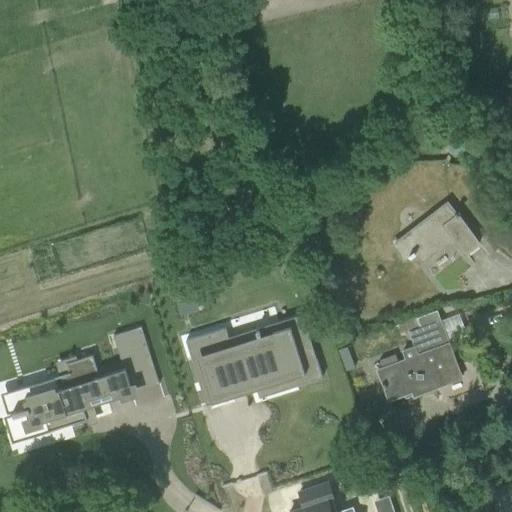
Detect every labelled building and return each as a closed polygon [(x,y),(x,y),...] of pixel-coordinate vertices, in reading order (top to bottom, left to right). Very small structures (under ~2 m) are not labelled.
[(460,138),(448,148),(456,158),(468,147),(460,138)] [(390,247),(401,261),(409,255),(411,257),(415,254),(420,260),(451,236),(465,254),(479,243),(458,216),(459,215),(457,212),(455,213),(447,203),(431,215),(390,247)] [(435,309),(395,324),(400,336),(409,332),(418,355),(377,370),(389,401),(412,392),(414,396),(462,378),(435,309)] [(225,328),(186,341),(199,383),(227,373),(232,392),(244,388),(243,384),(254,380),(292,369),(296,386),(322,378),(317,361),(312,363),(306,343),(300,323),(279,329),(273,331),(276,340),(264,344),(231,354),(227,343),(230,342),(228,338),(225,328)] [(141,327),(113,336),(123,368),(129,386),(131,386),(132,388),(155,382),(156,385),(159,384),(141,327)] [(17,409),(13,411),(13,412),(13,414),(14,415),(18,414),(25,435),(56,425),(69,421),(70,425),(86,420),(87,419),(83,408),(93,405),(107,401),(131,393),(129,386),(123,368),(99,376),(93,355),(77,360),(66,363),(69,372),(14,390),(19,409),(17,409)] [(511,483),(492,493),(500,511),(510,511),(511,511),(511,483)] [(304,507),(288,511),(331,511),(328,502),(333,500),(328,485),(300,494),(304,507)]
